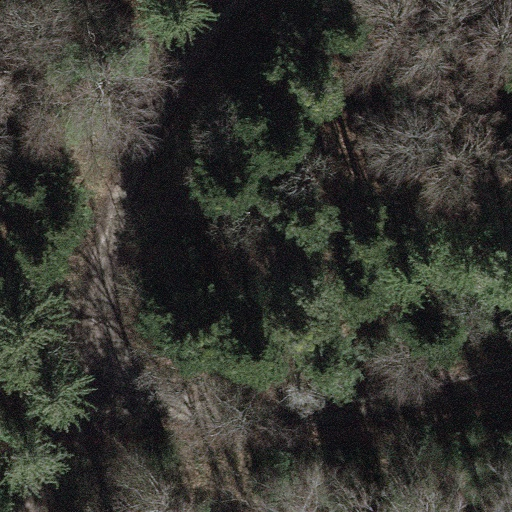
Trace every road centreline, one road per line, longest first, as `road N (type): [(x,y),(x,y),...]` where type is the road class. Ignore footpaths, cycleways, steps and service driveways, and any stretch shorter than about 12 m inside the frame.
road 1 (track): [(1,511),(100,353),(116,233),(146,134),(257,0)]
road 2 (track): [(100,353),(157,391),(212,412),(511,376)]
